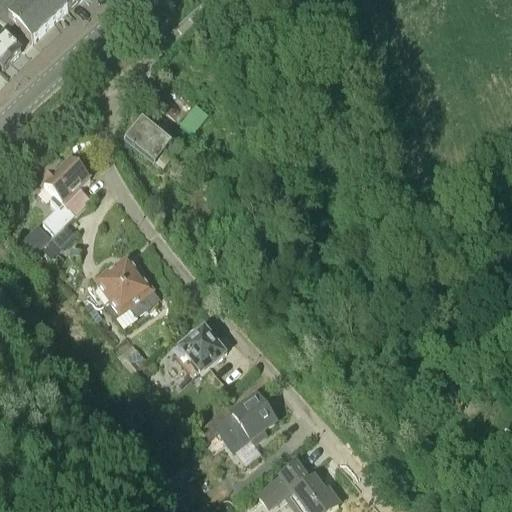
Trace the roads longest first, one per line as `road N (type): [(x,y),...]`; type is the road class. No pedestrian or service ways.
road 1 (tertiary): [(0,130),(140,0)]
road 2 (track): [(511,468),(367,402)]
road 3 (unclassified): [(114,85),(219,0)]
